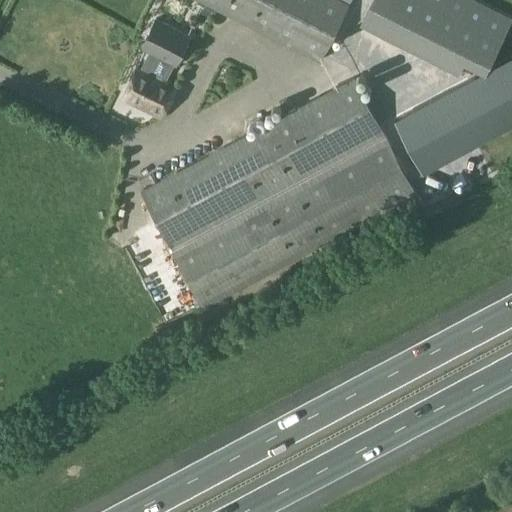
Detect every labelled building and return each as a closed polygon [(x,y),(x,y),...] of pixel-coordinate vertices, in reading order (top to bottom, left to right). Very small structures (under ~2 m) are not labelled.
[(198,0),(319,61),(349,0),(198,0)] [(511,17),(477,0),(372,0),(363,19),(472,74),(488,65),(511,17)] [(149,51),(141,68),(137,66),(121,98),(160,118),(176,86),(165,80),(173,63),(175,64),(189,36),(155,18),(141,47),(149,51)] [(472,74),(392,117),(422,174),(511,124),(511,51),(488,65),(472,74)] [(312,88),(312,68),(268,68),(268,88),(312,88)] [(354,77),(141,190),(203,306),(416,193),(354,77)] [(130,127),(135,110),(120,106),(116,123),(130,127)]
